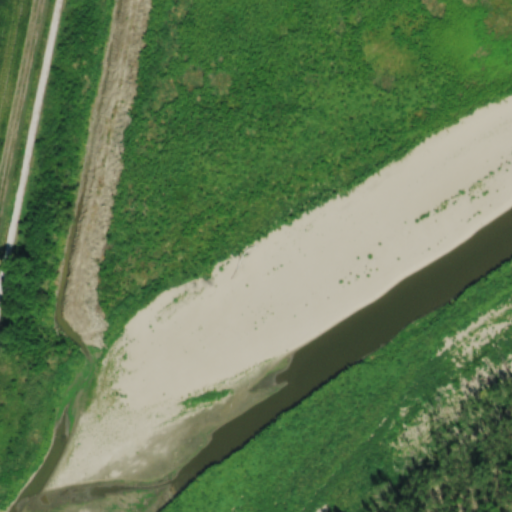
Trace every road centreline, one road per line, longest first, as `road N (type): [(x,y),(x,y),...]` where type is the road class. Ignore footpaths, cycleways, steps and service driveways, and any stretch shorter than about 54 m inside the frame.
road 1 (track): [(0,195),(41,0)]
road 2 (track): [(107,298),(60,346),(0,378)]
